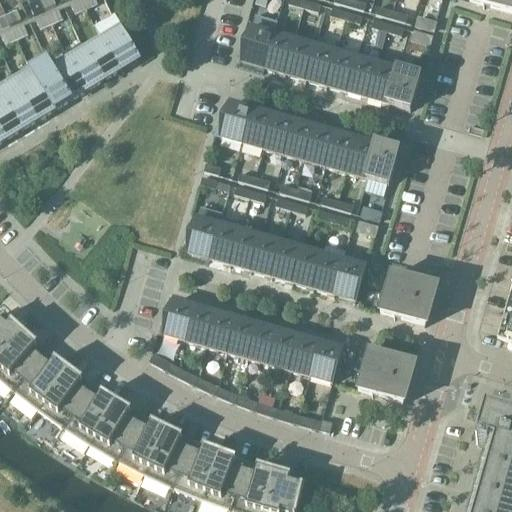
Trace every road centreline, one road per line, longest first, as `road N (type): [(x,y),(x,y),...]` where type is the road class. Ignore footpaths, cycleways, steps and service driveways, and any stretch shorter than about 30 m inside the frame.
road 1 (residential): [(408,472),(257,432),(183,400),(108,356),(0,259)]
road 2 (residential): [(502,154),(196,67)]
road 3 (residential): [(441,356),(502,154)]
road 4 (residential): [(408,472),(441,356)]
